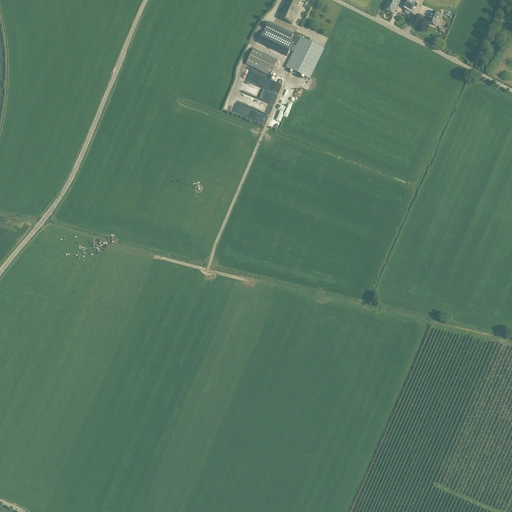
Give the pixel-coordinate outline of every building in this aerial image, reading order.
[(278,18),(292,25),(300,8),(298,7),(301,0),(289,0),(288,3),(287,2),(278,18)] [(400,0),(388,0),(384,10),(393,15),(400,0)] [(416,0),(406,0),(402,9),(411,13),(416,0)] [(435,27),(441,15),(433,12),(427,23),(435,27)] [(324,49),(323,49),(303,39),(304,37),(302,36),(302,37),(298,35),(297,36),(294,35),(269,22),(258,43),(287,57),(293,44),(293,43),(297,45),(286,68),(309,80),(324,49)] [(278,61),(253,49),(245,65),(270,76),(278,61)]
